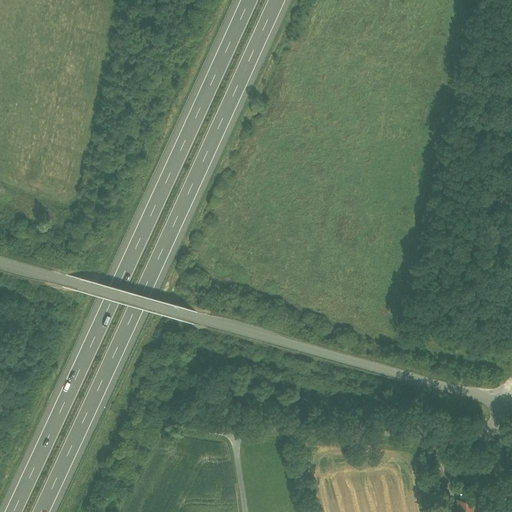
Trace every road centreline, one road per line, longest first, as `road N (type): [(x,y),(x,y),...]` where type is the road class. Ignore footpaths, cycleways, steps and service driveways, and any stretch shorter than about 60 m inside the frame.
road 1 (motorway): [(39,511),(275,0)]
road 2 (motorway): [(248,0),(13,511)]
road 3 (unclassified): [(0,259),(502,406)]
